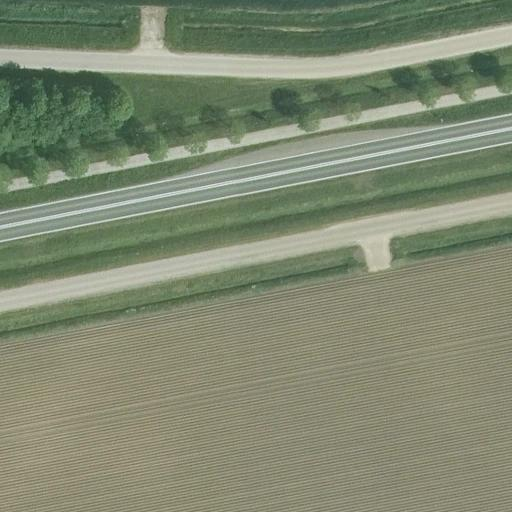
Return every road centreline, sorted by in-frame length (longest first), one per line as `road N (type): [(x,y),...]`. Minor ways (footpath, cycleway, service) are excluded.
road 1 (trunk): [(0,224),(511,124)]
road 2 (unclassified): [(0,301),(511,201)]
road 3 (unclassified): [(0,59),(319,68),(511,35)]
